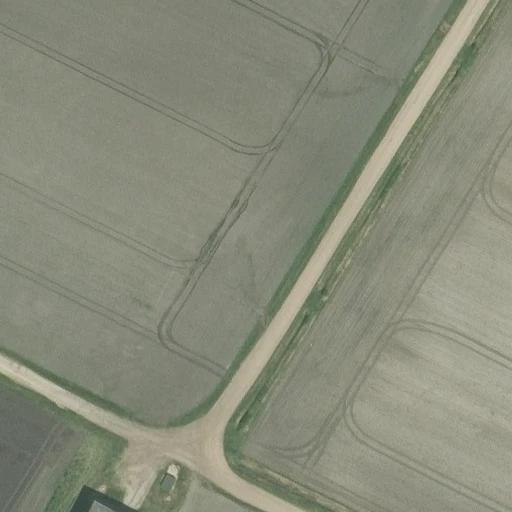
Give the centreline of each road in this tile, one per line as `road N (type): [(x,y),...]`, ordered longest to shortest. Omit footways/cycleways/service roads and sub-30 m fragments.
road 1 (track): [(206,453),(484,0)]
road 2 (track): [(298,511),(229,477),(206,453),(137,429),(0,361)]
